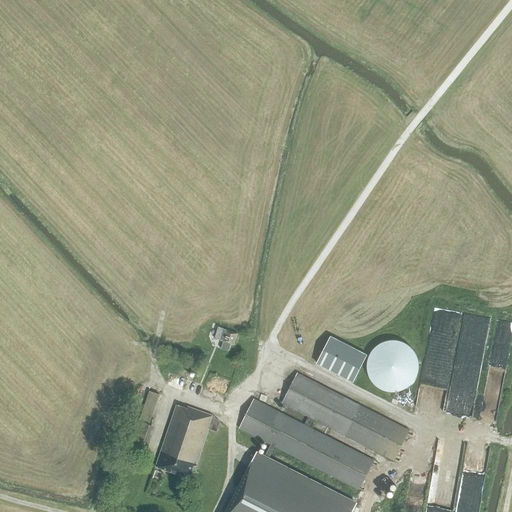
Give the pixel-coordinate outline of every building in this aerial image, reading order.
[(219,330),(216,336),(219,337),(218,340),(223,342),(221,349),(228,351),(231,344),(233,345),(237,334),(223,329),(223,328),(220,328),(219,330)] [(331,336),(317,364),(353,382),(367,355),(331,336)] [(378,344),(375,347),(373,349),(371,352),(369,355),(368,358),(367,362),(366,365),(366,369),(367,372),(368,375),(370,378),(371,381),(374,384),(376,386),(379,388),(383,390),(386,391),(389,392),(393,392),(396,391),(400,391),(403,389),(406,388),(409,385),(411,383),(414,380),(415,377),(417,374),(417,370),(418,367),(418,363),(417,360),(416,357),(415,353),(413,350),(410,348),(408,346),(405,344),(402,342),(398,341),(395,340),(391,340),(388,341),(384,341),(381,343),(378,344)] [(253,399),(239,429),(270,445),(265,456),(257,451),(225,511),(352,511),(357,503),(269,457),(274,447),(359,490),(374,461),(309,428),(313,420),(394,461),(409,431),(297,373),(282,403),(308,417),(304,425),(253,399)] [(149,391),(139,421),(149,424),(159,394),(149,391)] [(187,409),(177,405),(155,467),(189,479),(194,467),(195,467),(208,429),(216,432),(220,422),(213,416),(187,407),(187,409)] [(136,420),(127,447),(146,453),(155,427),(149,424),(139,421),(136,420)]
